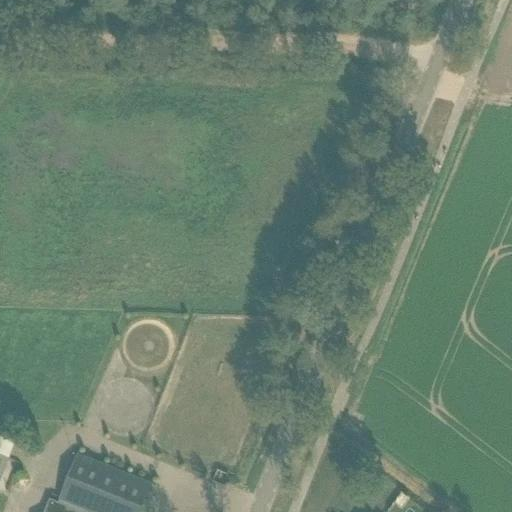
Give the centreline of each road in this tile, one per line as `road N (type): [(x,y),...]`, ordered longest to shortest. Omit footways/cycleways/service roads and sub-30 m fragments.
road 1 (tertiary): [(267,511),(461,0)]
road 2 (track): [(0,44),(390,50),(433,66)]
